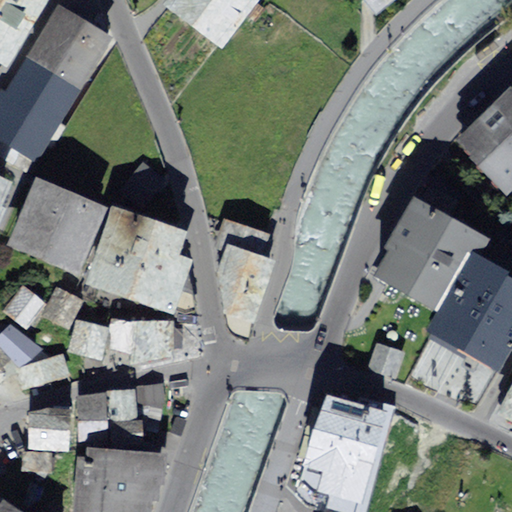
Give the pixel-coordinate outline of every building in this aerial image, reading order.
[(0,0),(0,65),(0,66),(40,0),(0,0)] [(186,0),(222,27),(242,0),(186,0)] [(0,94),(0,134),(29,152),(102,28),(56,1),(0,94)] [(449,140),(502,193),(511,182),(511,93),(504,85),(449,140)] [(99,205),(33,175),(2,242),(68,273),(99,205)] [(468,226),(408,195),(369,270),(428,301),(468,226)] [(176,227),(111,202),(80,282),(145,307),(176,227)] [(261,242),(216,225),(211,241),(219,245),(217,255),(218,292),(219,297),(221,301),(225,306),(233,309),(261,242)] [(511,276),(458,249),(419,325),(502,368),(511,347),(511,276)] [(35,302),(15,284),(0,300),(0,309),(15,323),(35,302)] [(53,285),(38,312),(63,326),(78,299),(53,285)] [(136,316),(107,313),(103,349),(133,352),(136,316)] [(161,314),(136,316),(140,351),(165,348),(161,314)] [(102,326),(71,319),(64,349),(95,355),(102,326)] [(7,323),(0,329),(0,350),(15,367),(33,351),(7,323)] [(379,342),(371,369),(398,377),(406,350),(379,342)] [(64,369),(60,354),(22,365),(26,380),(64,369)] [(511,369),(490,410),(511,422),(511,369)] [(131,392),(74,397),(78,441),(135,436),(131,392)] [(22,447),(63,446),(63,408),(22,409),(22,447)] [(356,511),(380,437),(327,421),(301,504),(325,511),(356,511)] [(69,442),(63,511),(121,511),(122,506),(141,508),(146,448),(69,442)] [(51,448),(22,447),(21,470),(49,471),(51,448)] [(17,511),(0,500),(0,511),(17,511)]
